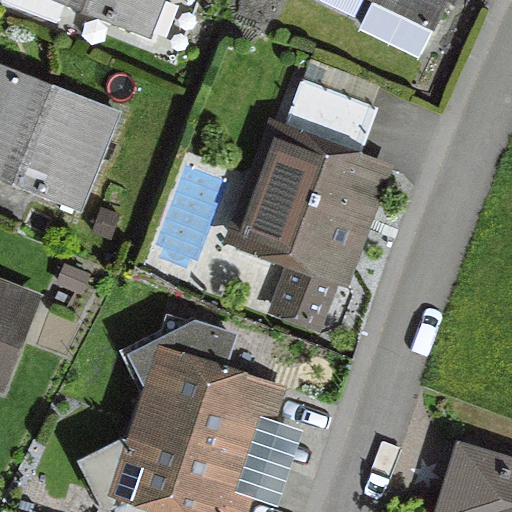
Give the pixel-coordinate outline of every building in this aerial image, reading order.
[(58,0),(57,2),(141,35),(154,0),(58,0)] [(366,0),(355,25),(415,54),(441,2),(449,6),(452,0),(366,0)] [(0,179),(72,208),(110,113),(67,96),(63,106),(43,98),(47,88),(0,69),(0,179)] [(366,107),(342,98),(296,80),(235,242),(288,262),(270,310),(310,326),(343,236),(344,229),(341,223),(336,220),(331,218),(353,158),(348,156),(366,107)] [(61,267),(54,284),(77,293),(83,276),(61,267)] [(0,367),(27,299),(24,298),(24,300),(0,290),(0,367)] [(266,424),(276,394),(211,372),(223,336),(169,318),(157,354),(168,358),(154,400),(144,397),(135,422),(223,451),(232,425),(241,428),(245,417),(266,424)] [(161,511),(163,507),(177,511),(236,511),(241,499),(220,492),(224,481),(214,478),(223,451),(135,422),(126,448),(137,452),(117,511),(161,511)] [(511,511),(511,469),(457,453),(438,511),(511,511)]
